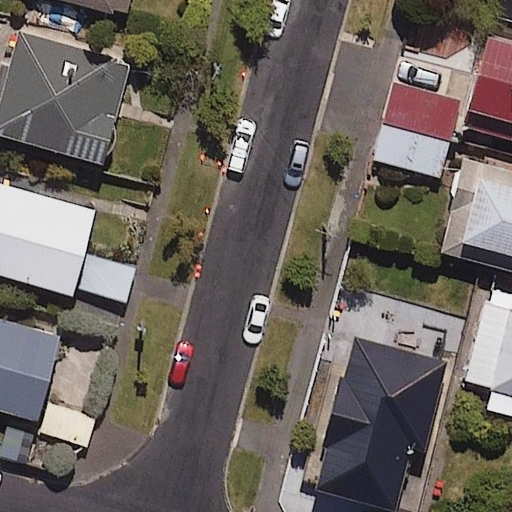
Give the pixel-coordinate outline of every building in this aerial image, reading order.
[(129,0),(59,0),(125,17),(129,0)] [(511,0),(499,0),(495,16),(511,21),(511,0)] [(130,67),(15,34),(0,87),(0,137),(101,167),(130,67)] [(511,51),(486,44),(463,129),(511,142),(511,51)] [(460,105),(395,87),(374,161),(439,179),(460,105)] [(511,175),(464,162),(439,255),(511,274),(511,175)] [(96,213),(0,185),(0,278),(71,300),(96,213)] [(511,296),(493,292),(490,303),(484,301),(461,384),(492,392),(486,413),(511,419),(511,296)] [(0,321),(0,415),(36,425),(61,339),(0,321)] [(448,364),(355,340),(315,493),(391,511),(394,511),(410,453),(424,456),(448,364)] [(511,511),(511,481),(501,479),(492,511),(511,511)]
